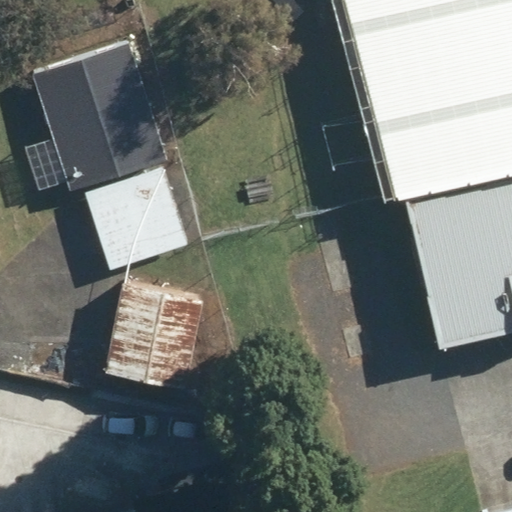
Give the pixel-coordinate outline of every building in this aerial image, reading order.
[(511,0),(324,0),(420,365),(511,341),(511,0)] [(93,177),(115,261),(189,241),(137,40),(35,66),(66,184),(93,177)] [(190,379),(204,290),(119,276),(105,366),(190,379)] [(97,371),(99,337),(22,334),(21,368),(97,371)] [(216,511),(210,484),(94,511),(216,511)]
